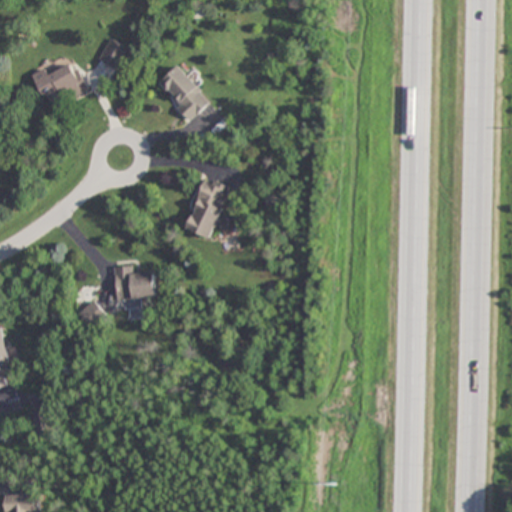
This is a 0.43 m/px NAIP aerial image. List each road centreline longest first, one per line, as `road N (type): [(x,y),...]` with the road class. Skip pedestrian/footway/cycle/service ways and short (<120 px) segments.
road 1 (motorway): [(421,0),(409,511)]
road 2 (motorway): [(478,511),(490,0)]
road 3 (residential): [(107,182),(143,165),(131,139),(108,141),(99,152),(99,186),(107,182)]
road 4 (residential): [(0,253),(99,186)]
